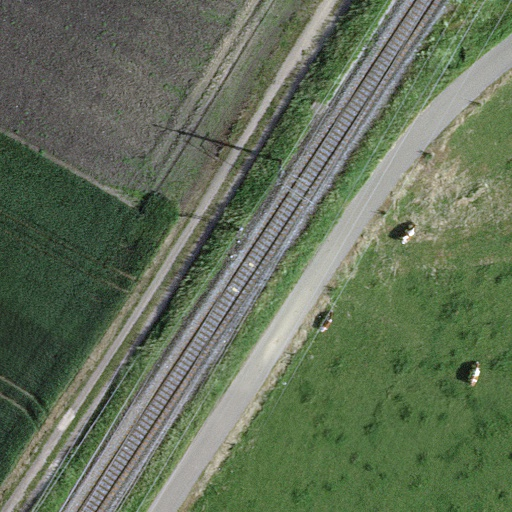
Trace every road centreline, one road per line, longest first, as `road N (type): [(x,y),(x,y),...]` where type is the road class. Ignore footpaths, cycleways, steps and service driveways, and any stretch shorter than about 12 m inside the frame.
road 1 (track): [(0,495),(333,0)]
road 2 (track): [(163,511),(397,156),(511,45)]
